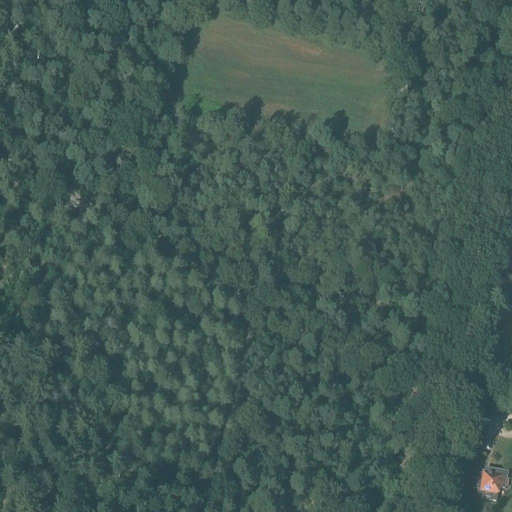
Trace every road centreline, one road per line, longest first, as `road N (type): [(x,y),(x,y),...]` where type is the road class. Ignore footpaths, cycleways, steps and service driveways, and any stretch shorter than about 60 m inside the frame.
road 1 (track): [(447,410),(255,304),(0,141)]
road 2 (track): [(510,0),(447,410)]
road 3 (track): [(255,304),(204,511)]
